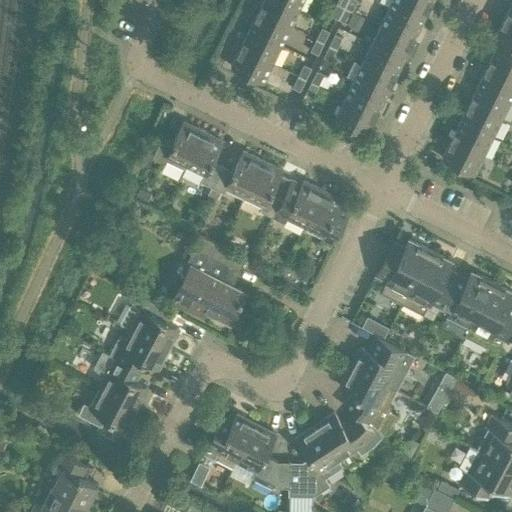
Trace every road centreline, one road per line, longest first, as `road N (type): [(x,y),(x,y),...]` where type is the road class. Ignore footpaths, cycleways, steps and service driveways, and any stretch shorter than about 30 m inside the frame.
road 1 (residential): [(128,511),(205,365),(279,389),(383,188)]
road 2 (residential): [(383,188),(136,69),(164,0)]
road 3 (residential): [(383,188),(476,0)]
road 4 (residential): [(511,253),(383,188)]
